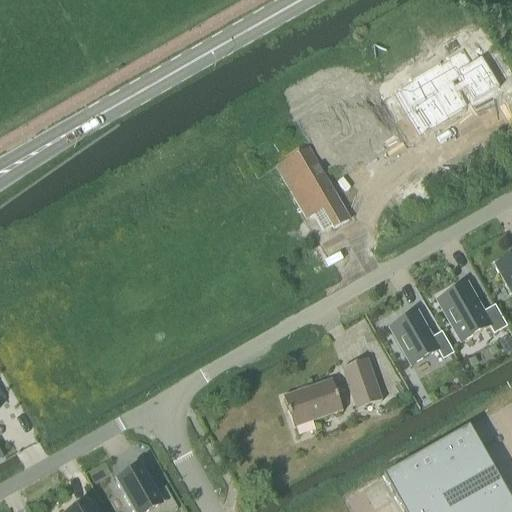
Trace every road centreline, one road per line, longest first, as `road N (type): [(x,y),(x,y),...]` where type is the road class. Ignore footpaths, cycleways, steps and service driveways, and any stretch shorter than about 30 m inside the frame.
road 1 (residential): [(155,405),(511,198)]
road 2 (tertiary): [(0,176),(298,0)]
road 3 (residential): [(0,492),(155,405)]
road 4 (unclassified): [(214,511),(155,405)]
